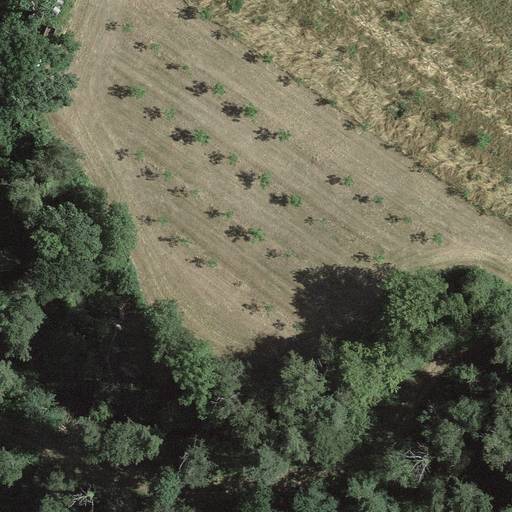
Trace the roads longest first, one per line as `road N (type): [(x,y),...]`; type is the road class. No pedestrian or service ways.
road 1 (track): [(511,331),(460,352),(373,449),(284,478),(176,485),(0,425)]
road 2 (track): [(428,386),(394,387),(259,434),(211,433),(108,411),(34,372),(0,340)]
